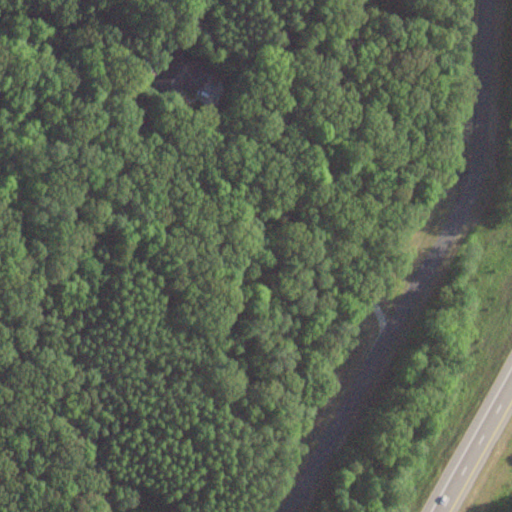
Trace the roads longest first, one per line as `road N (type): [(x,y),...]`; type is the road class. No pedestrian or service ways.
road 1 (residential): [(282,511),(476,160),(481,0)]
road 2 (motorway): [(511,366),(427,511)]
